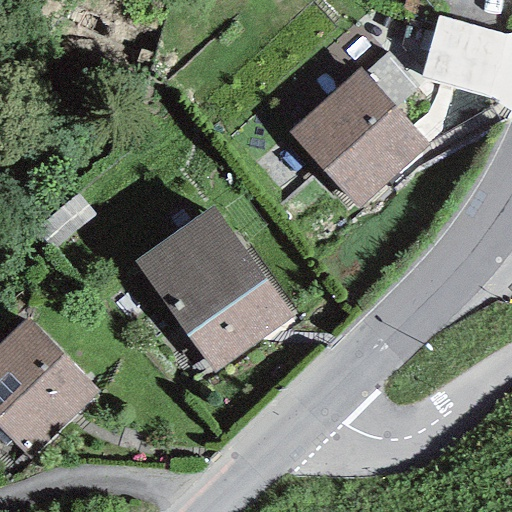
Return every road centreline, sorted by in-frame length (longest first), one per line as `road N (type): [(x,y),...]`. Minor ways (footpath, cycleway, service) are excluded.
road 1 (tertiary): [(511,195),(453,277),(307,421)]
road 2 (residential): [(307,421),(352,438),(389,437),(433,422),(511,365)]
road 3 (tertiary): [(307,421),(210,511)]
